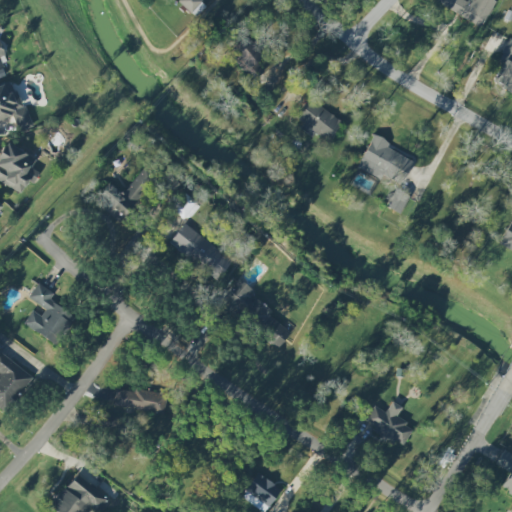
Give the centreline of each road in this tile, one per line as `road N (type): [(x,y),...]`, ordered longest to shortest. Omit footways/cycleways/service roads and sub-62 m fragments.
road 1 (residential): [(421,511),(319,438),(192,363),(42,238)]
road 2 (residential): [(304,0),(382,67),(511,142)]
road 3 (residential): [(0,481),(130,318)]
road 4 (residential): [(429,511),(493,407)]
